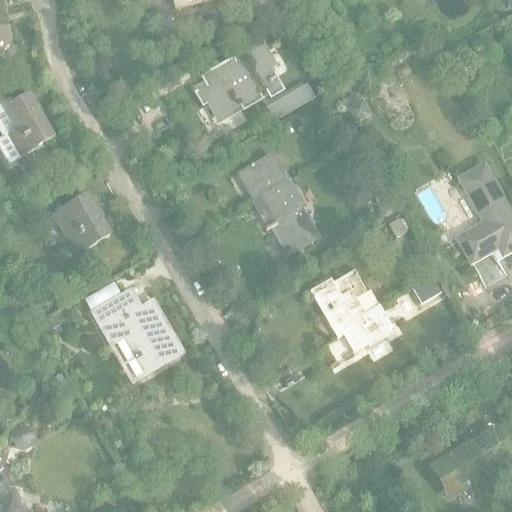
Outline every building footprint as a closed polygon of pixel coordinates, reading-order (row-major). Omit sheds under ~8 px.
[(171,0),(174,10),(213,0),(171,0)] [(511,0),(499,0),(505,10),(511,6),(511,0)] [(263,70),(271,65),(267,57),(260,46),(233,62),(231,58),(198,78),(204,87),(192,94),(201,108),(209,104),(218,120),(239,108),(242,112),(261,101),(259,96),(265,93),(269,100),(283,91),(275,77),(269,80),(263,70)] [(265,109),(273,123),(313,99),(305,86),(265,109)] [(6,139),(19,160),(53,140),(28,97),(6,110),(18,132),(6,139)] [(255,202),(288,182),(284,184),(268,157),(239,174),(255,202)] [(496,251),(500,258),(511,251),(511,226),(481,170),(459,182),(484,228),(457,243),(469,266),(496,251)] [(288,182),(255,202),(259,200),(273,226),(270,228),(281,247),(292,240),(299,252),(317,242),(300,212),(304,210),(288,182)] [(51,219),(74,257),(109,237),(87,198),(51,219)] [(353,323),(378,309),(377,308),(363,316),(355,301),(365,295),(352,273),(331,286),(332,288),(312,300),(321,316),(323,315),(338,339),(356,328),(353,323)] [(113,302),(90,315),(108,346),(122,338),(144,376),(181,355),(151,303),(123,320),(113,302)] [(356,328),(338,339),(338,340),(344,337),(354,354),(367,346),(364,342),(375,336),(378,341),(392,333),(378,309),(353,323),(356,328)] [(470,445),(439,463),(458,495),(489,477),(488,476),(497,471),(511,463),(492,431),(478,440),(470,446),(470,445)] [(12,492),(10,493),(0,477),(0,476),(0,471),(1,471),(2,470),(0,467),(0,511),(15,511),(22,508),(12,492)] [(399,484),(388,491),(400,511),(410,511),(413,510),(399,484)]
